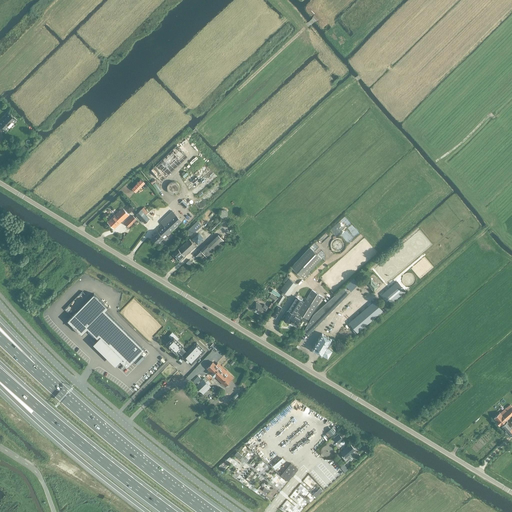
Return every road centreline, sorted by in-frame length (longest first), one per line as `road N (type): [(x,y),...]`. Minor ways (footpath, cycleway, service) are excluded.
road 1 (tertiary): [(511,492),(0,183)]
road 2 (track): [(511,135),(490,114),(439,158),(492,224),(319,376)]
road 3 (secondary): [(239,511),(114,416),(0,303)]
road 4 (motorway): [(206,511),(32,369)]
road 5 (motorway): [(0,378),(59,442),(147,511)]
road 6 (track): [(307,25),(191,133)]
road 7 (motorway): [(49,416),(168,511)]
